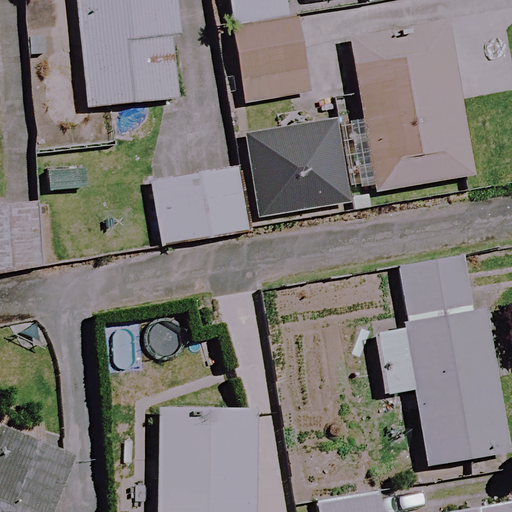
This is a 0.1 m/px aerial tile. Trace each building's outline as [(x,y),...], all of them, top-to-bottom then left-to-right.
[(173,36),(169,0),(72,0),(84,111),(173,102),(166,37),(173,36)] [(218,0),(222,21),(273,12),(270,0),(218,0)] [(286,15),(222,26),(234,100),(299,89),(286,15)] [(364,189),(458,174),(432,18),(338,34),(351,116),(323,120),(334,185),(362,181),(364,189)] [(246,233),(234,169),(145,185),(156,249),(246,233)] [(374,392),(400,388),(413,466),(497,451),(472,305),(464,306),(455,253),(386,264),(395,317),(388,319),(389,327),(364,331),(374,392)] [(244,511),(247,406),(146,404),(144,511),(244,511)] [(0,511),(39,511),(63,451),(0,426),(0,511)] [(374,511),(371,491),(307,502),(308,511),(374,511)] [(511,511),(508,495),(421,510),(421,511),(511,511)]
